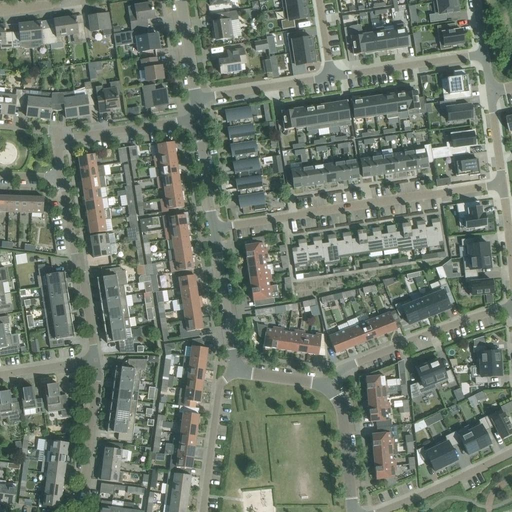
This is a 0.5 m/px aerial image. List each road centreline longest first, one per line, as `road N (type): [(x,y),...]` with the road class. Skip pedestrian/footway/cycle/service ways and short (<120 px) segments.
road 1 (residential): [(213,229),(502,185)]
road 2 (residential): [(331,388),(339,371),(355,363),(511,306)]
road 3 (residential): [(95,360),(62,179)]
road 4 (residential): [(485,55),(332,79)]
road 5 (residential): [(79,511),(95,360)]
road 6 (residential): [(202,511),(219,384),(236,369)]
road 7 (residential): [(55,132),(78,137),(195,118)]
road 8 (residential): [(236,369),(213,229)]
road 9 (residential): [(511,452),(382,511)]
road 10 (residential): [(332,79),(196,99)]
road 11 (residential): [(353,511),(341,409),(331,388)]
